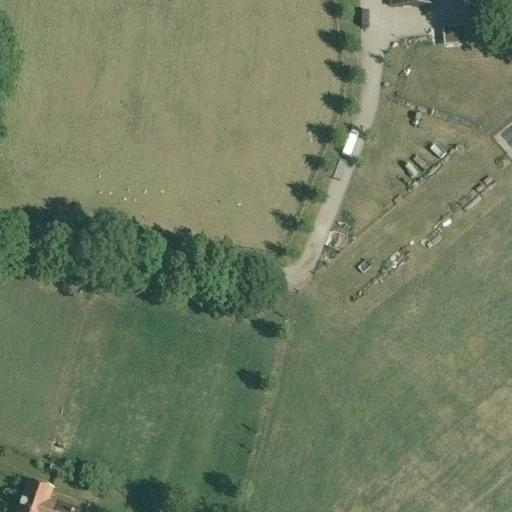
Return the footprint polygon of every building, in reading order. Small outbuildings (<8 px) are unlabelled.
[(430,0),(393,0),(393,8),(431,7),(430,0)] [(444,32),(445,46),(489,42),(488,28),(444,32)] [(469,98),(460,110),(476,122),(485,111),(469,98)] [(445,152),(464,149),(462,139),(443,142),(445,152)] [(407,165),(395,173),(402,184),(414,176),(407,165)] [(85,511),(87,508),(50,495),(51,492),(28,484),(18,511),(85,511)]
